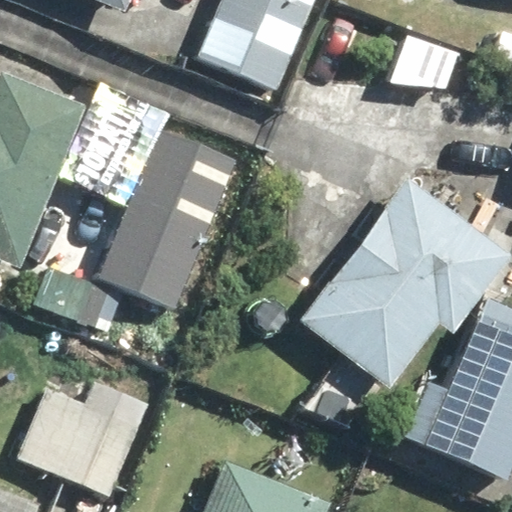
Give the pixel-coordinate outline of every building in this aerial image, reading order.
[(94,0),(125,13),(130,0),(94,0)] [(223,0),(200,56),(279,89),(316,0),(223,0)] [(511,15),(509,14),(490,57),(511,67),(511,15)] [(0,262),(16,269),(88,97),(7,63),(0,80),(0,262)] [(241,160),(160,125),(95,278),(177,312),(241,160)] [(511,250),(408,174),(300,322),(391,389),(439,323),(455,335),(511,256),(511,250)] [(108,337),(123,301),(47,269),(33,305),(108,337)] [(428,372),(400,435),(511,484),(511,327),(477,312),(447,380),(428,372)] [(52,373),(13,454),(107,498),(145,417),(52,373)] [(229,463),(206,511),(329,511),(331,509),(229,463)] [(38,511),(44,501),(0,481),(0,511),(38,511)]
